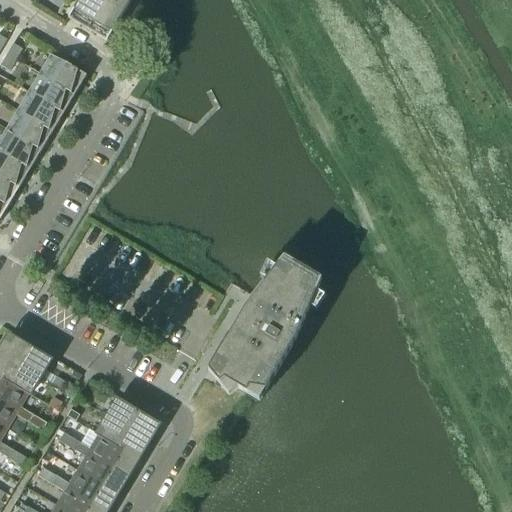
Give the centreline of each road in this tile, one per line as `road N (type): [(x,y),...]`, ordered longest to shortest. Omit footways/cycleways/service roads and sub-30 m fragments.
road 1 (residential): [(0,285),(119,81),(114,67),(0,0)]
road 2 (residential): [(138,511),(179,442),(176,411),(0,307)]
